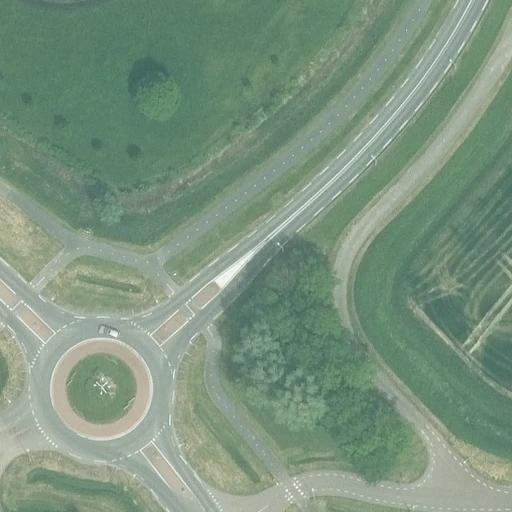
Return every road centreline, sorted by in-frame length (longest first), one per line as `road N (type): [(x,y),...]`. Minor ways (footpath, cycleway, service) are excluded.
road 1 (unclassified): [(451,501),(436,439),(353,336),(340,301),(345,261),(363,228),(489,80),(511,37)]
road 2 (secondary): [(273,233),(408,106),(459,38),(475,0)]
road 3 (tertiary): [(258,511),(313,482),(451,501)]
road 4 (secondary): [(155,361),(273,233)]
road 5 (secondary): [(273,233),(179,299),(138,340)]
